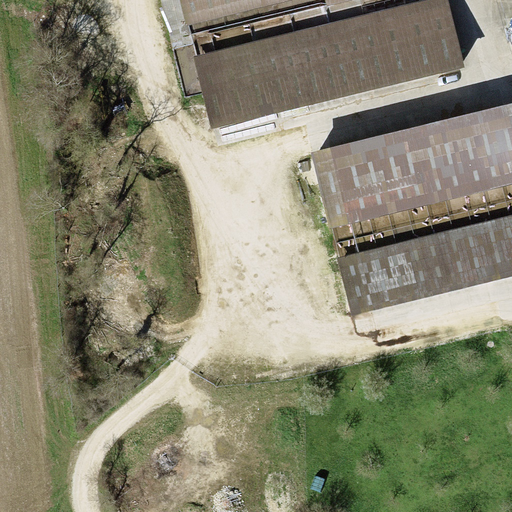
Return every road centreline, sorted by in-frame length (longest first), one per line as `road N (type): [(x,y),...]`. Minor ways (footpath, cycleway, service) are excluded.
road 1 (track): [(88,511),(84,472),(95,447),(224,354),(511,288)]
road 2 (track): [(224,354),(192,164),(130,0)]
